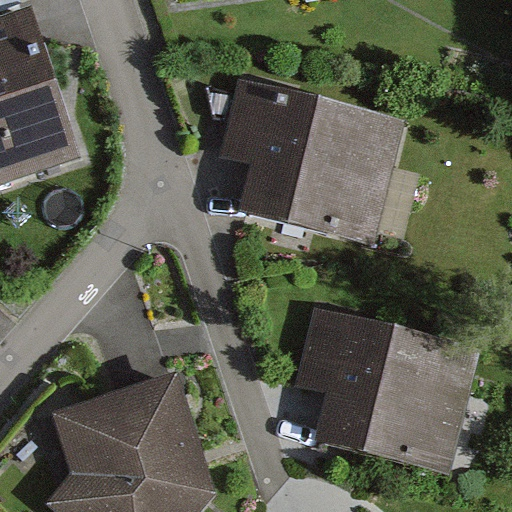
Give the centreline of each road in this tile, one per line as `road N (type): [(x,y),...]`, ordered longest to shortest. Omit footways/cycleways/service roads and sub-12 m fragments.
road 1 (residential): [(165,183),(277,492)]
road 2 (residential): [(165,183),(0,379)]
road 3 (residential): [(104,0),(165,183)]
